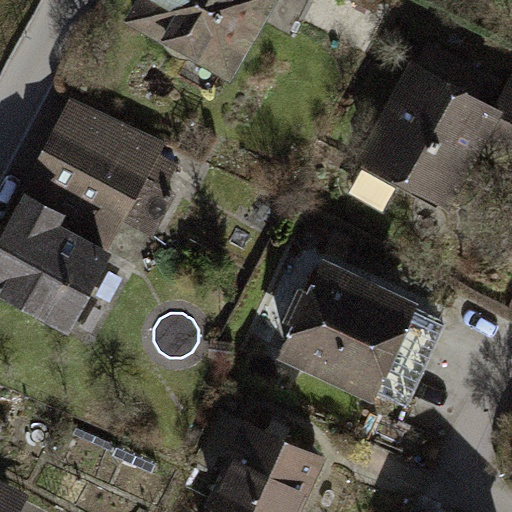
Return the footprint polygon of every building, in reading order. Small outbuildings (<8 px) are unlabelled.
[(259,0),(131,0),(124,13),(222,68),(259,0)] [(418,39),(347,189),(379,204),(393,173),(438,193),(472,121),(511,139),(511,75),(496,68),(487,87),(459,74),(465,61),(418,39)] [(58,91),(0,207),(0,288),(67,322),(120,216),(147,229),(168,186),(159,182),(171,160),(153,151),(158,140),(58,91)] [(276,339),(368,383),(413,289),(314,242),(302,266),(291,261),(265,315),(283,324),(276,339)] [(233,444),(203,511),(283,511),(311,447),(217,406),(199,446),(215,453),(221,439),(233,444)]
